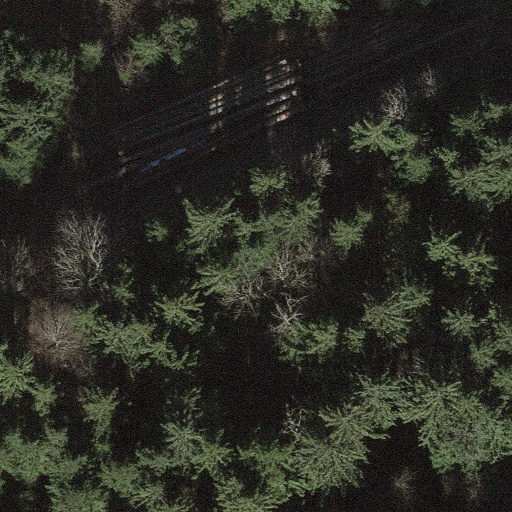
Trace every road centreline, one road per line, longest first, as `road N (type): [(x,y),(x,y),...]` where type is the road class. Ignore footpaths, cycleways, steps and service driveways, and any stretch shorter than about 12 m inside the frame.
road 1 (track): [(0,283),(511,37)]
road 2 (track): [(0,230),(74,113),(93,9)]
